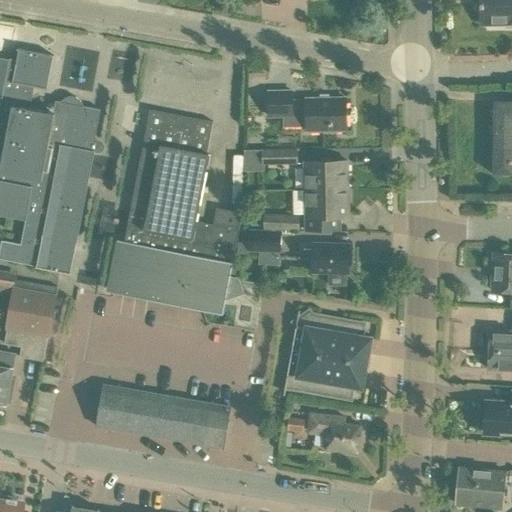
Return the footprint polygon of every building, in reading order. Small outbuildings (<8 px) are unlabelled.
[(511,0),(479,0),(480,27),(511,26),(511,0)] [(71,46),(66,84),(84,86),(88,49),(71,46)] [(0,213),(24,218),(24,220),(25,220),(21,243),(1,239),(0,244),(0,257),(36,265),(36,266),(70,273),(71,272),(69,272),(75,242),(76,243),(77,241),(76,241),(80,220),(93,152),(95,152),(95,151),(79,148),(81,137),(94,140),(100,109),(83,106),(83,105),(81,100),(76,97),(71,96),(65,97),(61,100),(61,101),(56,100),(54,113),(28,108),(33,85),(48,88),(48,87),(46,87),(53,56),(54,56),(54,55),(18,48),(17,49),(19,49),(16,65),(9,63),(9,60),(10,60),(10,59),(0,56),(0,213)] [(292,91),(268,91),(268,116),(293,115),(293,113),(306,112),(306,131),(347,130),(346,98),(306,99),(306,101),(292,102),(292,91)] [(511,102),(480,103),(480,134),(492,134),(492,146),(490,146),(490,177),(511,177),(511,102)] [(119,240),(109,291),(204,312),(208,322),(253,330),(262,284),(230,278),(242,213),(216,208),(213,225),(197,222),(210,156),(207,155),(209,141),(213,121),(150,109),(124,241),(119,240)] [(262,150),(247,150),(248,163),(262,163),(262,164),(297,163),(296,149),(262,150)] [(347,161),(304,162),(305,190),(348,189),(347,161)] [(286,206),(298,205),(298,181),(286,181),(286,206)] [(348,189),(305,190),(305,230),(339,230),(339,217),(348,217),(348,189)] [(264,215),(264,229),(279,229),(298,230),(298,215),(264,215)] [(279,229),(264,229),(247,229),(246,252),(279,253),(279,229)] [(312,254),(312,271),(329,271),(328,284),(345,284),(345,272),(347,272),(348,244),(313,243),(313,242),(297,241),(296,253),(312,254)] [(511,254),(494,254),(492,289),(511,290),(511,254)] [(7,328),(4,343),(21,346),(20,356),(43,360),(48,335),(48,336),(56,294),(13,287),(6,328),(7,328)] [(296,324),(283,389),(285,389),(285,386),(350,398),(352,386),(360,387),(360,389),(361,389),(371,336),(370,335),(369,337),(362,336),(364,323),(312,313),(309,309),(293,321),(296,324)] [(511,338),(489,337),(489,351),(511,352),(511,338)] [(0,350),(0,402),(6,404),(7,401),(10,401),(13,386),(10,386),(15,353),(0,350)] [(511,352),(489,351),(488,368),(511,369),(511,352)] [(103,384),(96,425),(222,448),(230,407),(103,384)] [(486,400),(484,432),(511,433),(511,394),(511,402),(486,400)] [(310,412),(307,431),(327,434),(325,447),(325,448),(329,449),(331,451),(335,451),(338,450),(357,452),(360,425),(344,423),(345,417),(329,414),(329,415),(310,412)] [(288,417),(286,429),(303,431),(304,419),(288,417)] [(459,467),(456,503),(501,508),(504,471),(459,467)] [(20,511),(22,502),(14,501),(15,499),(4,497),(1,511),(20,511)]
